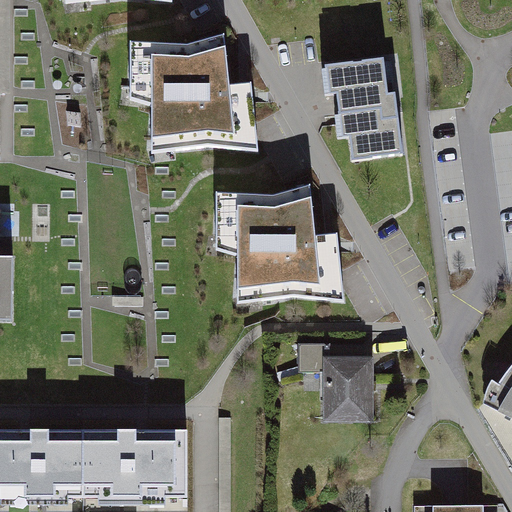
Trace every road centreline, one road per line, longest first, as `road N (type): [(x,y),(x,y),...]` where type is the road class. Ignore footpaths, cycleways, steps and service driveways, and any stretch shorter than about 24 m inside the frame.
road 1 (residential): [(439,370),(228,0)]
road 2 (unknown): [(0,163),(42,172),(67,192),(83,333)]
road 3 (residential): [(439,370),(511,510)]
road 4 (residential): [(439,370),(387,511)]
